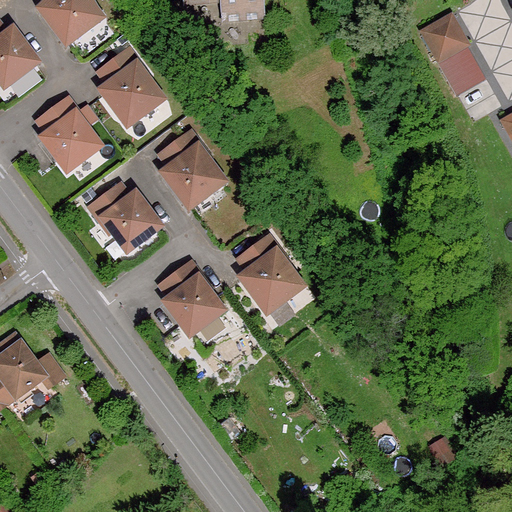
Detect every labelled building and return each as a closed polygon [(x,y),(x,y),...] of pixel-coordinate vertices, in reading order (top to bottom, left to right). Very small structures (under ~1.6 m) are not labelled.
[(42,0),(48,7),(42,11),(67,45),(101,20),(85,0),(42,0)] [(223,0),(224,12),(263,9),(262,0),(223,0)] [(263,9),(224,12),(225,20),(264,17),(263,9)] [(466,48),(450,20),(422,36),(438,64),(464,49),(466,48)] [(0,23),(0,80),(6,88),(37,64),(13,33),(9,36),(0,23)] [(484,83),(464,49),(438,64),(458,98),(484,83)] [(130,51),(99,74),(109,89),(103,93),(128,127),(162,102),(138,69),(142,66),(130,51)] [(69,99),(37,123),(48,137),(44,140),(68,172),(99,148),(76,117),(80,114),(69,99)] [(192,133),(160,157),(171,171),(165,175),(190,209),(224,184),(199,151),(203,148),(192,133)] [(121,185),(90,209),(101,224),(105,221),(128,252),(160,228),(136,197),(132,200),(121,185)] [(243,279),(268,313),(302,288),(278,255),(282,252),(270,237),(239,261),(249,275),(243,279)] [(192,263),(160,287),(171,301),(167,304),(190,336),(222,312),(199,282),(203,279),(192,263)] [(0,405),(2,409),(15,399),(16,400),(47,378),(37,364),(16,335),(0,346),(0,359),(2,362),(0,363),(0,405)] [(49,355),(37,364),(47,378),(59,368),(49,355)] [(59,368),(47,378),(52,385),(65,376),(59,368)]
